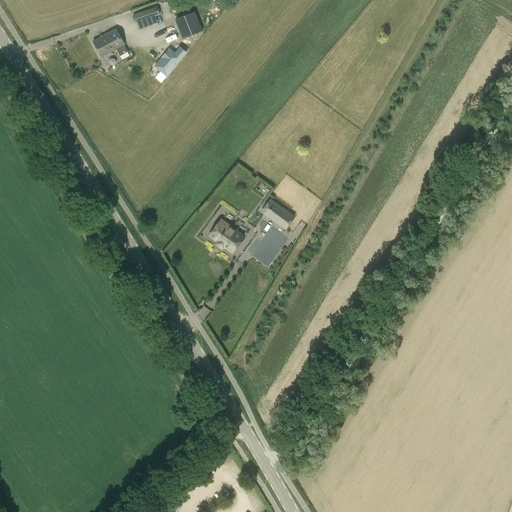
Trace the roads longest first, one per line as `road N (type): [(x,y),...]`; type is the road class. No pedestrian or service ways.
road 1 (secondary): [(292,511),(0,34)]
road 2 (track): [(273,459),(298,440),(511,102)]
road 3 (track): [(233,414),(107,511)]
